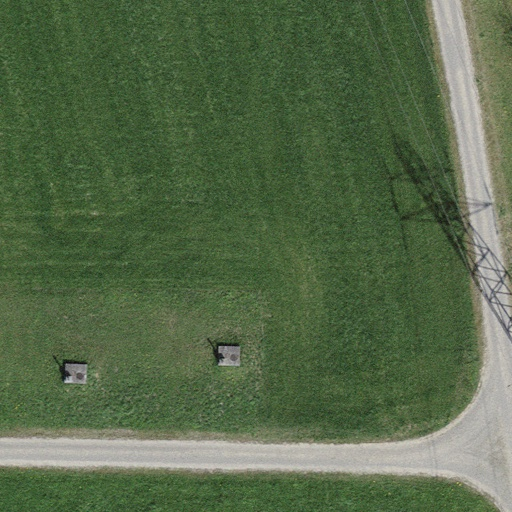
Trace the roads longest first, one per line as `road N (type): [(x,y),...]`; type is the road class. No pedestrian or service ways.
road 1 (track): [(0,458),(511,465)]
road 2 (track): [(441,0),(511,408)]
